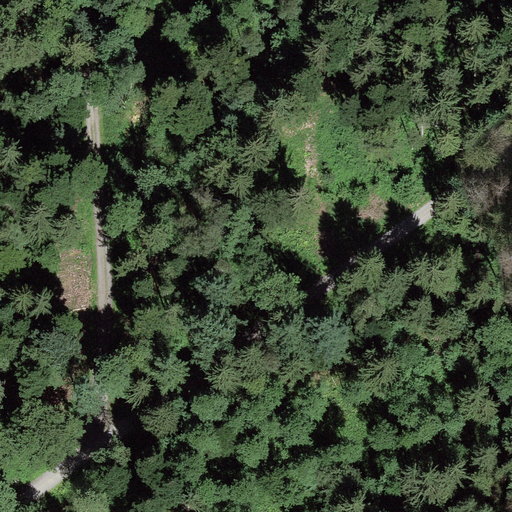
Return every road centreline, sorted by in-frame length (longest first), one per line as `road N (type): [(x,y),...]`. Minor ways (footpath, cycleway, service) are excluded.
road 1 (track): [(511,140),(89,450),(17,511)]
road 2 (track): [(89,450),(103,372),(107,232),(88,0)]
